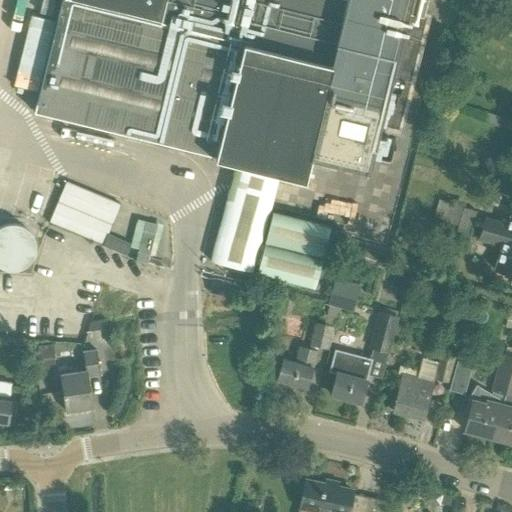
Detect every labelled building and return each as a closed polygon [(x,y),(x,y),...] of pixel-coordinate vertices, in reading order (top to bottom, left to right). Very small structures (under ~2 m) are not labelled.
[(61,0),(34,112),(235,161),(210,261),(255,272),(279,172),(306,178),(311,155),(368,169),(379,124),(398,129),(420,38),(401,33),(409,0),(61,0)] [(11,82),(32,85),(41,12),(21,9),(11,82)] [(51,222),(102,244),(119,204),(68,182),(51,222)] [(435,218),(461,226),(457,238),(468,241),(477,213),(440,202),(435,218)] [(355,229),(358,210),(338,208),(335,227),(355,229)] [(330,226),(272,211),(256,273),(314,288),(330,226)] [(503,243),(511,245),(511,216),(510,216),(508,224),(486,218),(480,239),(502,245),(503,243)] [(136,259),(148,262),(157,224),(145,221),(136,259)] [(18,271),(22,269),(26,267),(27,266),(29,264),(31,261),(33,259),(34,256),(35,252),(36,250),(36,245),(35,243),(35,241),(33,237),(32,236),(30,232),(27,229),(25,228),(22,226),(20,225),(18,225),(14,224),(10,224),(6,225),(4,225),(0,227),(0,268),(2,269),(4,270),(8,271),(10,271),(14,271),(16,271),(18,271)] [(109,235),(104,246),(126,255),(131,244),(109,235)] [(511,245),(503,243),(502,245),(495,269),(511,274),(511,281),(511,285),(511,284),(511,245)] [(209,293),(249,301),(252,285),(212,278),(209,293)] [(335,285),(329,303),(341,307),(346,289),(347,285),(336,282),(335,285)] [(387,352),(396,317),(381,313),(372,348),(387,352)] [(312,345),(328,349),(334,328),(318,324),(312,345)] [(40,359),(54,357),(53,343),(39,344),(40,359)] [(442,346),(433,379),(451,384),(460,350),(442,346)] [(277,380),(306,388),(312,367),(316,351),(300,347),(295,363),(283,359),(277,380)] [(64,400),(66,411),(92,407),(87,377),(100,375),(96,349),(82,351),(85,371),(60,375),(62,391),(64,400)] [(329,372),(336,374),(331,395),(360,403),(372,360),(335,350),(329,372)] [(510,370),(511,370),(511,356),(502,354),(498,367),(510,370)] [(507,381),(493,437),(511,442),(511,370),(510,370),(498,367),(495,378),(507,381)] [(392,411),(422,420),(432,383),(402,375),(392,411)] [(464,430),(493,437),(507,381),(495,378),(492,390),(494,391),(491,394),(476,385),(467,400),(471,402),(464,430)] [(44,394),(45,402),(64,400),(62,391),(44,394)] [(0,424),(7,425),(10,397),(0,396),(0,424)] [(302,510),(313,511),(349,511),(354,491),(307,482),(302,510)] [(442,502),(453,505),(455,496),(444,493),(442,502)]
